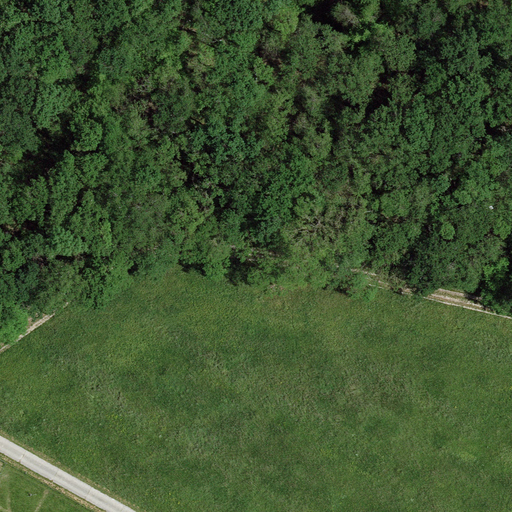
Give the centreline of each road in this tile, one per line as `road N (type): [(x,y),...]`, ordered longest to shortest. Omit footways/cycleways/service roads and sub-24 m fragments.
road 1 (track): [(511,305),(258,250),(180,243),(126,258),(0,339)]
road 2 (track): [(123,511),(0,443)]
